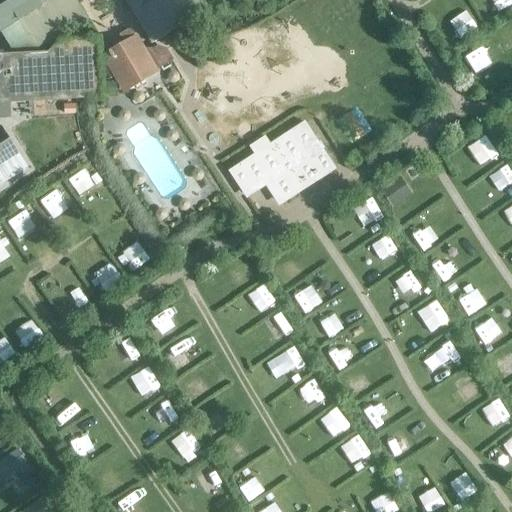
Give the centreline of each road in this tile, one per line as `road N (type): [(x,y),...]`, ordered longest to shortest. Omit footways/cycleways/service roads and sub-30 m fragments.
road 1 (track): [(511,507),(417,398),(307,212)]
road 2 (track): [(281,451),(180,267)]
road 3 (track): [(170,511),(64,350)]
road 4 (track): [(511,284),(413,138)]
